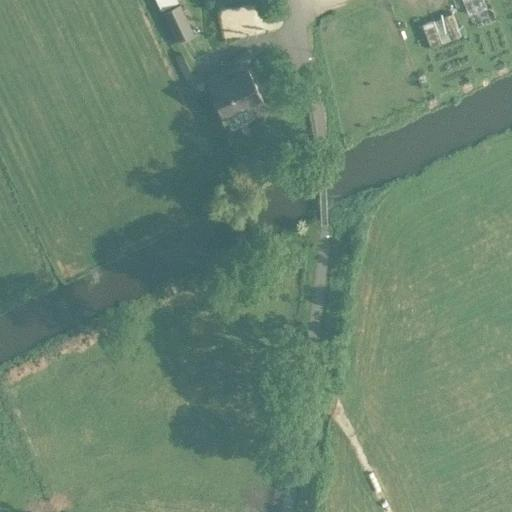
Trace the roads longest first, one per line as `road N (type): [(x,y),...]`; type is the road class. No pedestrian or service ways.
road 1 (unclassified): [(285,511),(326,214)]
road 2 (unclassified): [(324,142),(296,0)]
